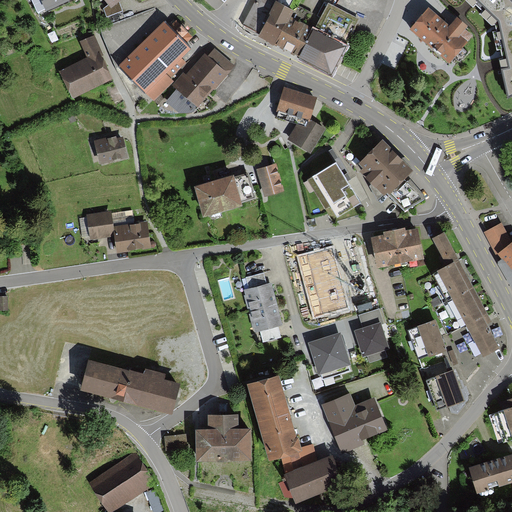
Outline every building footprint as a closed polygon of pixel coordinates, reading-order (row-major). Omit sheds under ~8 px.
[(39,0),(46,14),(77,0),(39,0)] [(124,0),(101,0),(108,7),(104,10),(109,26),(125,20),(120,4),(124,0)] [(260,38),(259,39),(300,60),(316,29),(309,24),(314,14),(299,7),(302,0),(256,0),(242,29),(260,38)] [(511,0),(465,0),(473,7),(476,4),(496,24),(497,31),(493,32),(498,50),(501,49),(504,59),(500,60),(509,97),(511,95),(511,0)] [(318,15),(321,18),(316,29),(300,60),(300,61),(331,77),(339,62),(356,28),(360,19),(325,2),(318,15)] [(449,26),(428,8),(409,30),(449,64),(472,36),(465,30),(468,27),(456,18),(449,26)] [(374,12),(369,27),(379,31),(385,16),(374,12)] [(164,23),(118,68),(146,96),(147,95),(154,102),(175,83),(171,79),(187,63),(184,60),(193,52),(187,46),(195,39),(177,21),(169,28),(164,23)] [(88,60),(60,73),(73,101),(113,81),(104,62),(106,61),(95,37),(81,43),(88,60)] [(179,115),(192,115),(234,67),(215,50),(208,58),(205,55),(186,76),(184,74),(172,86),(177,90),(166,103),(179,115)] [(318,98),(285,88),(277,112),(279,113),(277,119),(296,125),(288,140),(311,154),(326,129),(311,121),(318,98)] [(116,137),(93,142),(100,167),(128,159),(123,138),(117,140),(116,137)] [(415,171),(383,139),(359,165),(363,169),(360,172),(372,187),(371,188),(378,199),(382,194),(384,197),(388,193),(405,211),(426,198),(410,179),(407,182),(405,180),(415,171)] [(333,148),(328,151),(333,160),(338,157),(333,148)] [(336,163),(308,181),(326,210),(330,207),(338,218),(361,203),(336,163)] [(276,165),(256,171),(264,199),(284,193),(276,165)] [(233,175),(194,187),(203,218),(242,207),(241,202),(256,197),(249,174),(234,178),(233,175)] [(112,212),(86,216),(90,241),(114,238),(117,255),(152,250),(148,223),(133,225),(132,215),(134,215),(133,210),(112,214),(112,212)] [(484,235),(498,257),(511,244),(511,241),(502,225),(484,235)] [(384,235),(371,238),(377,269),(425,259),(419,228),(406,231),(406,228),(384,233),(384,235)] [(435,289),(444,306),(474,291),(445,235),(432,242),(441,259),(439,260),(445,272),(433,278),(438,287),(435,289)] [(360,244),(348,247),(363,300),(375,297),(360,244)] [(511,244),(498,257),(502,262),(498,265),(498,267),(511,292),(511,244)] [(333,248),(299,257),(314,317),(349,308),(346,299),(343,285),(339,271),(335,254),(333,248)] [(265,273),(245,278),(248,290),(244,291),(245,296),(244,296),(248,310),(249,310),(250,315),(249,315),(254,333),(255,333),(255,334),(261,333),(263,343),(281,339),(278,328),(283,327),(272,284),(268,285),(265,273)] [(491,324),(474,291),(444,306),(451,319),(454,318),(462,332),(466,330),(483,360),(500,352),(486,327),(491,324)] [(8,295),(0,294),(0,308),(9,309),(8,295)] [(389,349),(382,325),(384,324),(379,309),(359,315),(363,328),(354,331),(363,357),(367,355),(369,363),(387,357),(384,350),(389,349)] [(436,322),(418,329),(418,330),(409,334),(419,361),(428,357),(429,360),(448,353),(436,322)] [(351,365),(340,333),(308,343),(318,375),(321,374),(323,379),(350,370),(349,366),(351,365)] [(88,353),(80,383),(171,408),(180,378),(165,374),(166,369),(145,364),(144,368),(88,353)] [(454,373),(435,380),(435,381),(427,384),(437,413),(447,410),(447,412),(465,405),(454,373)] [(278,376),(247,385),(268,461),(281,458),(285,474),(317,461),(314,445),(300,448),(278,376)] [(495,412),(489,414),(498,444),(511,439),(511,392),(507,394),(509,400),(503,401),(505,405),(498,407),(499,408),(494,410),(495,412)] [(322,405),(342,453),(365,444),(364,441),(387,431),(373,397),(354,405),(349,394),(322,405)] [(196,430),(196,463),(252,462),(252,429),(239,429),(238,414),(208,415),(208,430),(196,430)] [(186,432),(165,434),(166,448),(188,446),(186,432)] [(511,447),(469,460),(477,487),(511,476),(511,447)] [(132,453),(90,479),(110,511),(156,483),(137,453),(132,453)] [(285,474),(283,475),(295,505),(344,485),(332,455),(317,461),(285,474)] [(156,487),(145,491),(152,511),(157,511),(164,510),(156,487)]
